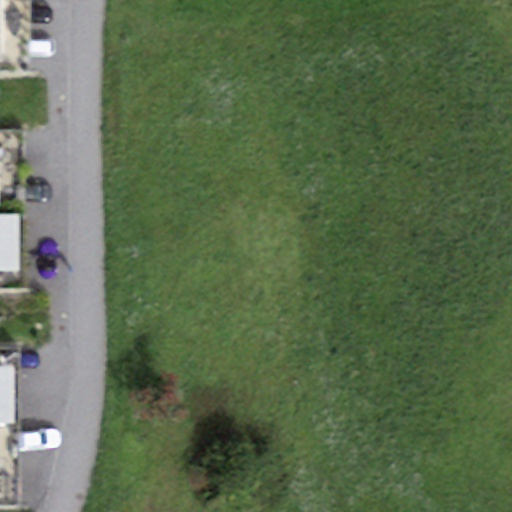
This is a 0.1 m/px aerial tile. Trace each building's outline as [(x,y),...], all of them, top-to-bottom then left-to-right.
[(28,0),(0,0),(0,69),(28,70),(28,0)] [(0,208),(20,208),(19,144),(0,143),(0,208)] [(0,278),(22,278),(20,208),(0,208),(0,278)] [(0,423),(18,423),(17,358),(0,358),(0,423)] [(0,493),(20,493),(18,423),(0,423),(0,493)]
